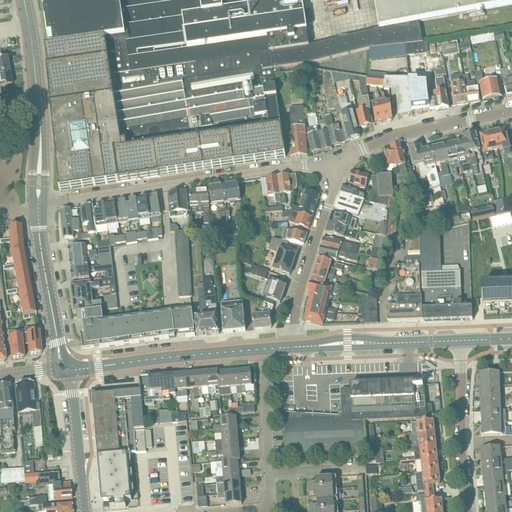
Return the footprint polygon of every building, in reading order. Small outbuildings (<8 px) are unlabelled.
[(41,0),(47,35),(52,35),(53,46),(53,47),(45,48),(48,67),(47,67),(50,97),(51,104),(55,143),(55,148),(58,170),(60,190),(60,191),(118,182),(160,176),(285,157),(284,148),(273,72),(280,71),(280,67),(312,63),(350,54),(362,51),(369,49),(370,49),(375,48),(381,48),(387,47),(393,46),(399,46),(405,45),(405,46),(422,44),(420,22),(511,4),(511,0),(374,0),(379,29),(309,46),(302,0),(41,0)] [(457,42),(441,45),(443,57),(459,54),(459,52),(458,45),(457,42)] [(0,93),(1,93),(0,88),(0,87),(12,85),(7,58),(0,58),(0,93)] [(511,96),(511,70),(510,63),(504,64),(506,74),(509,73),(510,79),(503,80),(507,97),(511,96)] [(367,72),(367,78),(367,80),(367,86),(375,86),(376,73),(367,72)] [(348,75),(331,73),(334,85),(350,80),(350,78),(350,77),(349,76),(348,75)] [(376,73),(375,86),(384,87),(384,80),(385,74),(376,73)] [(465,82),(468,104),(480,102),(478,88),(470,89),(469,82),(467,76),(462,77),(463,82),(465,82)] [(367,86),(367,80),(350,77),(350,78),(350,80),(359,82),(361,99),(364,111),(357,112),(358,117),(360,127),(372,125),(370,117),(373,116),(369,98),(368,98),(367,86)] [(480,84),(481,91),(483,101),(501,97),(498,80),(483,83),(482,77),(477,78),(478,85),(480,84)] [(414,79),(408,80),(412,112),(412,114),(422,113),(422,112),(430,111),(430,109),(428,100),(426,80),(415,81),(414,79)] [(437,92),(433,93),(436,110),(449,108),(443,79),(435,80),(437,92)] [(385,80),(384,87),(384,89),(396,89),(398,118),(413,115),(412,114),(412,112),(408,80),(385,80)] [(465,82),(463,82),(460,83),(461,91),(453,92),(455,106),(468,104),(465,82)] [(371,104),(375,124),(392,120),(390,102),(386,103),(383,92),(373,94),(375,103),(371,104)] [(360,137),(352,110),(351,105),(348,105),(345,96),(337,98),(341,113),(344,123),(349,140),(360,137)] [(290,111),(291,120),(292,136),(289,136),(291,157),(307,156),(303,109),(290,111)] [(306,129),(311,154),(332,149),(332,146),(342,144),(338,127),(333,128),(331,116),(325,118),(325,120),(326,124),(328,131),(318,133),(317,126),(309,128),(306,129)] [(316,117),(308,118),(309,128),(317,126),(316,117)] [(339,125),(338,127),(342,144),(349,140),(344,123),(342,124),(339,125)] [(493,132),(497,149),(503,147),(505,155),(510,154),(509,139),(507,139),(505,129),(493,132)] [(497,149),(493,132),(481,134),(483,144),(482,145),(485,160),(493,158),(491,150),(497,149)] [(464,137),(465,141),(471,167),(476,166),(477,166),(474,152),(479,151),(475,135),(464,137)] [(465,141),(455,143),(459,160),(462,173),(472,171),(471,167),(465,141)] [(459,160),(455,143),(444,146),(448,162),(451,175),(457,174),(454,161),(459,160)] [(395,163),(399,177),(407,175),(402,157),(406,156),(404,150),(401,151),(399,146),(384,150),(388,165),(395,163)] [(442,146),(432,149),(436,165),(440,164),(443,177),(449,176),(446,163),(445,156),(442,146)] [(427,177),(421,151),(420,147),(409,150),(413,166),(419,165),(422,178),(427,177)] [(436,165),(432,149),(421,151),(427,177),(428,181),(433,179),(430,166),(436,165)] [(369,176),(351,171),(348,183),(354,185),(353,187),(364,189),(364,188),(365,188),(369,176)] [(296,174),(288,176),(290,185),(291,193),(296,192),(298,187),(296,174)] [(288,176),(277,177),(281,203),(282,208),(286,208),(284,194),(291,193),(290,185),(288,176)] [(378,177),(378,187),(379,193),(379,198),(393,197),(391,176),(378,177)] [(281,203),(277,177),(266,179),(269,197),(275,196),(276,204),(281,203)] [(238,183),(223,185),(226,203),(230,202),(230,205),(235,204),(235,202),(241,201),(238,183)] [(226,203),(223,185),(209,187),(211,205),(218,204),(218,206),(223,206),(222,204),(226,203)] [(340,194),(364,202),(369,203),(370,198),(356,194),(358,190),(344,186),(340,194)] [(209,206),(209,199),(208,189),(189,191),(191,207),(209,206)] [(170,203),(171,213),(184,212),(184,217),(187,216),(187,211),(188,211),(186,191),(168,193),(170,203)] [(293,206),(292,211),(295,211),(295,212),(312,218),(319,197),(306,192),(300,208),(293,206)] [(364,202),(340,194),(337,202),(364,212),(365,210),(362,209),(364,202)] [(147,201),(150,219),(161,217),(160,214),(157,195),(150,196),(151,200),(147,201)] [(420,197),(422,206),(433,203),(431,195),(420,197)] [(150,219),(147,201),(147,197),(140,198),(140,202),(137,203),(139,221),(150,219)] [(130,204),(126,204),(128,222),(139,221),(137,203),(136,198),(129,200),(130,204)] [(128,222),(126,204),(125,200),(118,201),(119,206),(115,206),(118,224),(128,222)] [(503,201),(493,203),(495,216),(505,213),(503,201)] [(118,224),(115,206),(115,202),(108,203),(108,207),(105,208),(107,226),(118,224)] [(364,212),(337,202),(333,211),(354,218),(356,214),(359,215),(359,217),(362,218),(364,212)] [(93,205),(92,205),(96,234),(108,232),(107,226),(105,208),(104,203),(97,205),(98,209),(93,210),(93,205)] [(461,223),(460,218),(459,215),(455,216),(452,204),(445,205),(450,226),(461,223)] [(96,234),(92,205),(81,207),(84,225),(88,225),(89,235),(96,234)] [(493,207),(481,209),(483,218),(495,215),(493,207)] [(64,239),(67,239),(73,238),(72,232),(79,231),(77,219),(71,219),(70,209),(61,210),(64,239)] [(481,209),(471,211),(473,220),(483,218),(481,209)] [(295,211),(292,211),(292,212),(291,218),(290,218),(290,219),(289,223),(308,229),(312,218),(295,212),(295,211)] [(347,229),(353,231),(355,226),(348,224),(350,218),(332,214),(329,223),(347,228),(347,229)] [(347,228),(329,223),(326,234),(352,240),(355,232),(353,231),(347,229),(347,228)] [(21,227),(8,229),(9,239),(9,241),(22,240),(21,227)] [(157,231),(152,232),(153,238),(162,237),(161,229),(157,229),(157,231)] [(192,297),(188,232),(188,231),(175,232),(179,298),(192,297)] [(283,241),(303,244),(307,234),(288,231),(288,234),(284,234),(283,241)] [(152,232),(141,233),(142,240),(153,238),(152,232)] [(460,272),(442,273),(440,232),(419,233),(420,265),(423,322),(473,320),(472,307),(461,308),(461,302),(457,302),(457,289),(461,289),(460,272)] [(141,233),(136,234),(130,235),(131,242),(142,240),(141,233)] [(130,235),(120,237),(121,243),(131,242),(130,235)] [(377,235),(374,247),(383,249),(384,237),(378,235),(377,235)] [(120,237),(114,238),(108,239),(109,245),(121,243),(120,237)] [(271,245),(269,252),(278,255),(273,270),(289,275),(297,254),(285,250),(288,242),(273,239),(273,240),(271,245)] [(321,247),(360,257),(361,255),(356,254),(358,247),(323,239),(321,247)] [(22,240),(9,241),(10,243),(11,254),(24,252),(22,240)] [(100,266),(99,255),(97,256),(96,251),(86,252),(86,246),(68,248),(71,270),(100,266)] [(99,255),(111,254),(110,247),(98,249),(99,255)] [(360,257),(321,247),(318,256),(336,261),(337,257),(354,261),(359,262),(360,257)] [(383,249),(374,247),(371,259),(381,262),(383,249)] [(24,252),(11,254),(13,265),(13,267),(26,265),(24,252)] [(113,266),(111,254),(99,255),(100,266),(100,267),(113,266)] [(318,259),(314,271),(334,277),(336,271),(329,269),(331,263),(328,262),(318,259)] [(381,262),(371,259),(369,268),(380,271),(381,262)] [(336,264),(334,270),(342,272),(344,267),(336,264)] [(28,277),(26,265),(13,267),(14,269),(16,279),(28,277)] [(423,322),(420,265),(395,266),(397,307),(387,307),(388,323),(423,322)] [(100,266),(71,270),(72,280),(89,278),(89,273),(94,272),(94,274),(113,272),(113,266),(100,267),(100,266)] [(268,272),(252,266),(249,274),(265,280),(268,272)] [(334,277),(314,271),(310,284),(323,287),(326,288),(331,289),(332,284),(334,277)] [(89,278),(72,280),(73,286),(99,283),(102,282),(102,281),(114,280),(113,272),(94,274),(94,272),(89,273),(89,278)] [(28,277),(16,279),(18,291),(31,289),(28,277)] [(117,301),(114,280),(102,281),(102,282),(99,283),(73,286),(74,299),(91,297),(90,290),(110,288),(111,296),(104,296),(105,303),(117,301)] [(217,315),(216,298),(215,292),(209,282),(203,282),(203,289),(204,299),(205,299),(208,335),(219,334),(218,324),(217,315)] [(264,303),(274,306),(273,305),(274,301),(280,303),(286,287),(273,282),(268,296),(266,295),(264,303)] [(323,287),(310,284),(307,295),(312,296),(329,300),(330,294),(343,296),(344,291),(343,291),(339,290),(337,290),(331,289),(326,288),(323,287)] [(489,284),(482,285),(483,310),(511,309),(511,287),(489,288),(489,284)] [(31,289),(18,291),(20,304),(33,301),(31,289)] [(204,299),(203,289),(198,290),(200,307),(194,308),(195,317),(196,326),(197,336),(208,335),(205,299),(204,299)] [(92,304),(91,297),(74,299),(75,312),(102,309),(102,302),(92,304)] [(308,309),(335,316),(337,311),(327,308),(328,302),(311,298),(308,309)] [(33,301),(20,304),(23,316),(28,315),(35,314),(33,301)] [(118,309),(117,301),(105,303),(106,311),(118,309)] [(274,306),(264,303),(263,305),(260,304),(257,311),(257,313),(257,316),(253,316),(254,330),(271,329),(270,317),(274,306)] [(360,305),(358,315),(364,315),(364,314),(364,312),(370,311),(370,306),(363,306),(361,305),(360,305)] [(245,331),(244,321),(243,308),(221,310),(223,333),(245,331)] [(118,309),(106,311),(102,311),(82,314),(87,347),(100,345),(100,348),(175,338),(175,334),(179,334),(179,335),(186,334),(186,336),(186,337),(195,336),(192,312),(176,314),(119,322),(118,309)] [(335,316),(308,309),(305,321),(323,326),(324,319),(334,322),(335,316)] [(27,345),(28,355),(41,354),(39,332),(26,334),(27,345)] [(9,338),(11,359),(24,358),(22,345),(21,336),(9,338)] [(239,371),(241,394),(246,394),(245,386),(252,386),(251,370),(239,371)] [(220,396),(217,371),(207,372),(208,387),(208,394),(215,393),(215,394),(219,394),(219,396),(220,396)] [(229,387),(228,372),(218,373),(218,371),(217,371),(220,396),(224,396),(223,388),(229,387)] [(239,371),(228,372),(229,387),(230,394),(237,394),(237,395),(241,394),(239,371)] [(207,372),(196,373),(198,396),(202,396),(201,388),(208,387),(207,372)] [(196,373),(185,374),(186,390),(193,389),(193,396),(194,396),(198,396),(196,373)] [(480,386),(500,385),(500,373),(479,373),(480,386)] [(186,390),(185,374),(174,375),(176,395),(176,398),(187,397),(186,390)] [(176,395),(174,375),(140,378),(141,387),(113,389),(113,393),(113,394),(92,396),(98,457),(146,452),(146,449),(152,448),(151,431),(144,432),(142,407),(154,406),(154,402),(170,400),(170,396),(176,395)] [(33,382),(15,385),(16,394),(18,414),(31,412),(31,418),(32,418),(34,436),(41,435),(39,404),(35,404),(33,382)] [(342,417),(284,413),(285,454),(365,450),(364,421),(426,419),(433,418),(431,405),(424,406),(423,387),(423,385),(416,386),(416,385),(414,385),(413,382),(351,384),(351,389),(341,390),(342,417)] [(0,436),(0,438),(0,451),(1,455),(14,453),(12,433),(15,433),(9,385),(8,386),(6,387),(6,388),(0,389),(0,436)] [(500,398),(500,385),(480,386),(480,399),(500,398)] [(500,398),(480,399),(481,411),(501,410),(500,398)] [(255,404),(242,405),(243,413),(255,413),(255,404)] [(243,413),(242,405),(232,405),(232,414),(243,413)] [(210,409),(199,410),(200,418),(211,417),(210,409)] [(481,411),(481,423),(505,423),(507,423),(506,410),(501,410),(481,411)] [(159,412),(160,424),(172,423),(171,411),(159,412)] [(178,414),(178,423),(187,422),(186,413),(178,414)] [(221,425),(213,426),(206,427),(206,431),(214,430),(237,428),(236,418),(220,419),(221,425)] [(433,421),(417,423),(411,423),(412,433),(404,434),(405,436),(434,433),(433,421)] [(481,423),(482,436),(506,435),(505,423),(481,423)] [(238,439),(237,428),(214,430),(214,435),(221,434),(222,440),(238,439)] [(436,445),(434,433),(405,436),(405,439),(405,442),(419,441),(419,447),(436,445)] [(238,439),(222,440),(215,441),(216,452),(239,450),(238,439)] [(436,445),(419,447),(410,448),(410,454),(414,454),(415,460),(421,460),(437,458),(436,445)] [(481,462),(501,460),(500,448),(480,450),(481,462)] [(239,450),(216,452),(216,456),(223,455),(224,462),(240,460),(239,450)] [(366,452),(366,461),(376,461),(375,452),(366,452)] [(127,454),(98,457),(98,458),(102,503),(106,503),(107,509),(110,509),(111,509),(126,508),(125,501),(131,501),(127,454)] [(437,458),(421,460),(422,472),(438,470),(437,458)] [(503,472),(508,472),(506,459),(501,460),(481,462),(483,475),(503,472)] [(215,470),(216,473),(239,471),(238,461),(240,461),(240,460),(224,462),(222,462),(216,463),(217,469),(215,470)] [(366,467),(366,473),(366,475),(376,475),(376,466),(366,467)] [(15,484),(24,483),(23,470),(0,472),(0,485),(7,485),(15,484)] [(440,484),(438,470),(422,472),(415,473),(417,490),(425,490),(424,486),(440,484)] [(239,471),(216,473),(216,478),(223,477),(224,483),(240,482),(239,471)] [(59,479),(59,472),(36,474),(37,481),(59,479)] [(508,472),(503,472),(483,475),(484,487),(504,484),(509,484),(508,472)] [(336,478),(316,479),(316,485),(308,486),(308,496),(314,496),(314,502),(317,502),(318,508),(309,509),(309,511),(338,511),(337,489),(333,489),(333,478),(336,478)] [(60,484),(59,479),(37,481),(38,487),(47,486),(48,502),(71,500),(70,483),(60,484)] [(224,483),(217,484),(217,495),(241,493),(240,482),(224,483)] [(504,484),(484,487),(485,499),(505,497),(504,484)] [(241,493),(217,495),(218,500),(226,499),(226,506),(242,504),(241,493)] [(204,497),(197,497),(198,504),(199,508),(208,507),(207,496),(204,497)] [(382,511),(381,497),(370,498),(371,511),(382,511)] [(505,497),(485,499),(486,511),(507,509),(505,497)] [(441,500),(434,501),(417,503),(421,503),(422,511),(438,511),(443,511),(441,500)] [(50,511),(72,511),(71,503),(42,507),(42,511),(50,511)]
